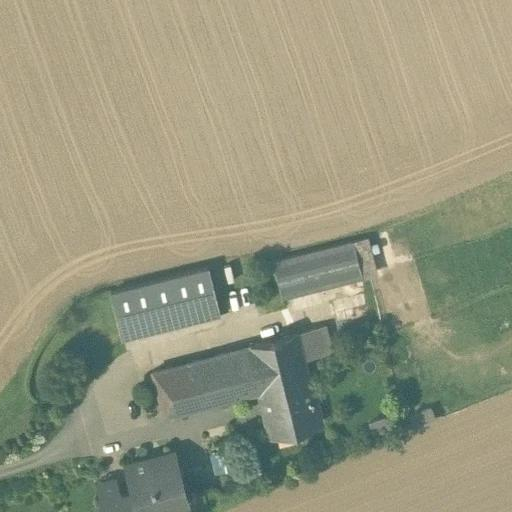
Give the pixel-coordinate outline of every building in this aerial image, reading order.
[(351,240),(273,260),(282,296),(360,276),(351,240)] [(207,266),(111,291),(123,338),(219,312),(207,266)] [(255,436),(320,419),(304,356),(331,349),(324,323),(153,368),(165,415),(260,390),(265,411),(250,416),(255,436)] [(412,410),(415,423),(435,417),(432,405),(412,410)] [(176,449),(126,463),(134,490),(139,511),(141,511),(189,499),(176,449)] [(116,478),(100,482),(107,511),(139,511),(134,490),(124,492),(120,493),(120,491),(116,478)]
